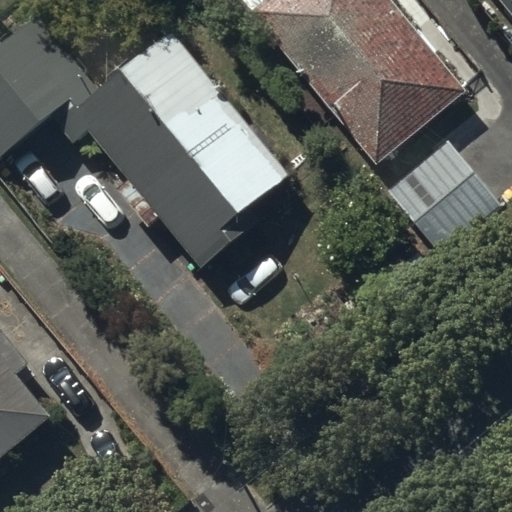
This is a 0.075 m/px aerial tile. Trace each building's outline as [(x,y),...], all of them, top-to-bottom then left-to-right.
[(468,102),(383,0),(231,0),(377,177),(468,102)] [(511,0),(488,0),(511,28),(511,0)] [(293,190),(173,45),(102,104),(41,30),(13,52),(0,36),(0,178),(54,133),(76,160),(90,148),(128,193),(117,203),(151,244),(163,234),(204,282),(263,233),(254,223),(293,190)] [(502,217),(449,155),(371,222),(424,284),(502,217)] [(0,475),(53,432),(18,390),(33,377),(5,343),(0,347),(0,475)]
